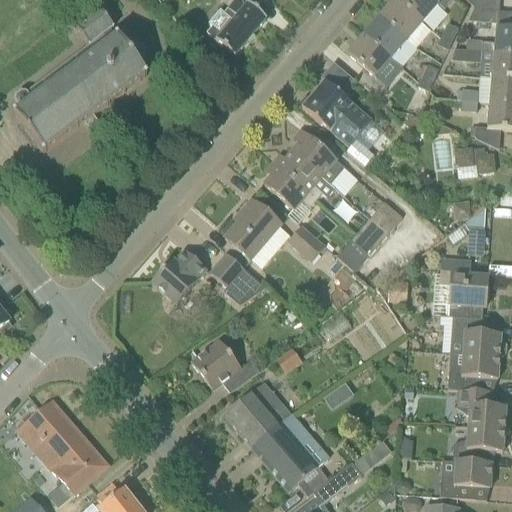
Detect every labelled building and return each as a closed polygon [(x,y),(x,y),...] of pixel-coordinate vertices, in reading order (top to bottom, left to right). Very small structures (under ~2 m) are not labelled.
[(234,60),(266,22),(240,0),(237,0),(227,11),(236,18),(215,43),(234,60)] [(434,4),(436,0),(396,0),(395,2),(423,26),(439,8),(434,4)] [(464,0),(463,1),(474,10),(475,0),(464,0)] [(499,14),(500,0),(475,0),(474,10),(474,12),(499,14)] [(379,20),(407,44),(423,26),(395,2),(379,20)] [(114,29),(100,10),(75,29),(89,48),(26,95),(21,95),(15,99),(15,104),(19,110),(23,111),(14,117),(43,156),(84,125),(89,131),(98,124),(94,118),(148,77),(141,68),(142,67),(143,66),(144,64),(145,63),(145,62),(146,60),(146,58),(146,57),(146,56),(145,55),(145,53),(143,51),(142,50),(141,48),(139,47),(138,46),(137,46),(135,45),(134,45),(133,45),(131,46),(128,46),(126,48),(119,39),(117,40),(111,32),(114,29)] [(455,53),(481,55),(511,57),(511,15),(497,14),(496,31),(495,46),(467,43),(466,45),(458,44),(455,53)] [(390,63),(391,62),(407,44),(379,20),(362,39),(390,63)] [(441,37),(453,43),(458,32),(447,26),(441,37)] [(448,54),(453,43),(441,37),(436,48),(448,54)] [(362,39),(347,57),(364,72),(355,83),(378,101),(403,72),(391,62),(390,63),(362,39)] [(452,64),(493,67),(492,81),(511,82),(511,57),(481,55),(455,53),(452,64)] [(421,79),(434,85),(439,73),(427,67),(421,79)] [(428,95),(434,85),(421,79),(416,89),(428,95)] [(511,82),(492,81),(490,107),(511,108),(511,82)] [(302,112),(349,152),(346,156),(364,171),(373,159),(368,154),(383,136),(325,85),(302,112)] [(461,104),(477,106),(478,95),(463,94),(462,94),(461,104)] [(476,117),(477,106),(461,104),(461,116),(476,117)] [(487,132),(471,131),(470,139),(474,140),(474,142),(497,153),(499,133),(511,134),(511,108),(490,107),(487,132)] [(301,144),(291,155),(329,188),(335,192),(344,200),(358,183),(343,171),(300,134),(296,140),(301,144)] [(472,152),(454,154),(456,172),(474,170),(472,152)] [(316,204),(318,201),(322,197),(327,201),(335,192),(329,188),(291,155),(282,166),(277,162),(273,167),(316,204)] [(494,158),(476,160),(477,178),(495,177),(494,158)] [(264,188),(279,201),(293,213),(301,203),(310,211),(316,204),(273,167),(268,172),(274,177),(264,188)] [(500,201),(500,208),(511,209),(511,194),(510,195),(500,201)] [(349,226),(358,214),(342,201),(333,213),(349,226)] [(243,220),(224,242),(261,274),(290,241),(279,231),(281,229),(251,203),(239,217),(243,220)] [(384,205),(369,222),(387,237),(402,220),(384,205)] [(469,206),(452,208),(454,223),(470,221),(469,206)] [(469,234),(484,234),(485,211),(484,211),(474,220),(464,227),(468,233),(469,234)] [(374,252),(387,237),(369,222),(357,237),(374,252)] [(325,250),(300,230),(288,246),(312,266),(325,250)] [(356,275),(374,252),(357,237),(338,260),(356,275)] [(151,286),(176,308),(198,284),(197,284),(206,273),(184,254),(175,264),(172,261),(151,286)] [(226,257),(210,276),(226,291),(223,295),(239,308),(264,291),(226,257)] [(448,321),(452,321),(482,323),(483,311),(485,311),(487,282),(467,280),(468,266),(441,264),(439,289),(450,289),(448,321)] [(389,285),(387,306),(406,308),(408,288),(389,285)] [(0,334),(2,337),(11,330),(8,326),(9,325),(0,312),(0,308),(2,307),(0,304),(0,334)] [(297,319),(288,312),(282,319),(292,326),(297,319)] [(450,357),(499,360),(501,338),(487,337),(488,323),(482,323),(452,321),(451,339),(451,340),(450,357)] [(222,387),(230,397),(259,376),(250,365),(241,373),(219,345),(191,366),(213,395),(222,387)] [(292,352),(277,363),(287,377),(302,366),(292,352)] [(394,368),(398,360),(391,356),(387,364),(394,368)] [(450,357),(448,375),(447,394),(457,394),(457,393),(483,395),(483,394),(484,382),(497,383),(499,360),(450,357)] [(263,386),(224,421),(250,451),(289,418),(263,386)] [(405,391),(404,402),(413,402),(414,392),(405,391)] [(468,430),(504,433),(505,410),(492,409),(493,395),(483,394),(483,395),(457,393),(457,394),(456,412),(468,419),(468,430)] [(74,499),(108,470),(80,438),(52,406),(17,434),(46,468),(74,499)] [(250,451),(289,497),(292,494),(298,489),(318,471),(317,470),(300,450),(309,442),(289,418),(250,451)] [(456,465),(463,466),(464,453),(502,456),(504,433),(468,430),(467,443),(453,448),(452,465),(456,465)] [(400,439),(398,462),(407,463),(411,463),(412,445),(400,439)] [(355,468),(363,478),(370,472),(362,462),(355,468)] [(406,476),(407,463),(398,462),(397,475),(406,476)] [(463,466),(456,465),(455,478),(441,484),(439,501),(476,504),(477,490),(490,491),(491,468),(488,468),(488,467),(463,466)] [(325,511),(323,509),(362,480),(352,467),(313,496),(312,497),(316,502),(304,511),(303,511),(325,511)] [(305,483),(298,489),(307,501),(312,497),(313,496),(306,487),(307,486),(305,483)] [(138,511),(124,493),(119,497),(111,487),(98,498),(105,507),(99,511),(138,511)] [(394,503),(395,488),(378,500),(385,510),(394,503)] [(44,511),(32,499),(18,511),(44,511)]
